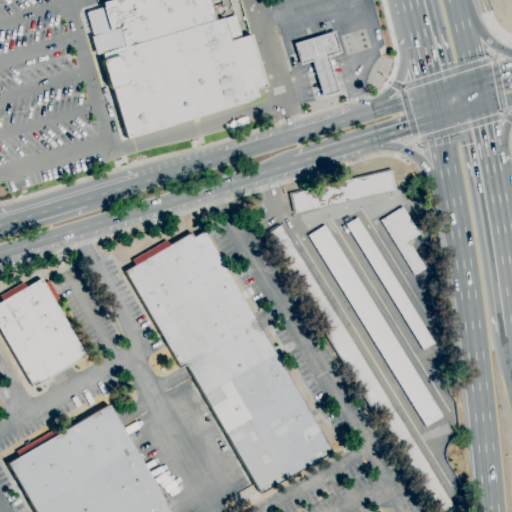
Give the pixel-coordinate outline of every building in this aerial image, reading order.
[(127,140),(125,134),(107,74),(101,55),(124,48),(121,38),(118,29),(109,32),(101,8),(103,8),(101,3),(110,1),(110,0),(209,0),(216,21),(223,19),(223,20),(230,42),(241,39),(250,36),(265,87),(256,90),(259,99),(194,119),(127,140)] [(101,8),(84,13),(91,36),(88,37),(94,57),(101,55),(124,48),(121,38),(118,29),(109,32),(101,8)] [(223,20),(234,17),(241,39),(230,42),(223,20)] [(292,44),(332,31),(338,53),(326,57),(337,93),(321,97),(310,62),(298,65),(292,44)] [(293,214),(289,196),(354,180),(354,179),(391,170),(395,189),(293,214)] [(413,276),(380,221),(402,207),(419,235),(408,242),(424,269),(413,276)] [(422,351),(345,226),(357,218),(434,344),(422,351)] [(425,427),(307,236),(325,225),(442,416),(425,427)] [(432,511),(263,237),(280,226),(455,511),(432,511)] [(259,495),(185,366),(179,369),(123,272),(134,266),(131,260),(166,241),(169,246),(190,234),(193,238),(204,231),(332,453),(259,495)] [(32,387),(0,332),(0,303),(2,302),(0,298),(0,295),(23,282),(26,287),(40,279),(43,284),(49,281),(59,299),(53,302),(85,356),(32,387)] [(33,511),(6,464),(16,458),(13,453),(51,431),(54,437),(107,406),(168,511),(33,511)]
